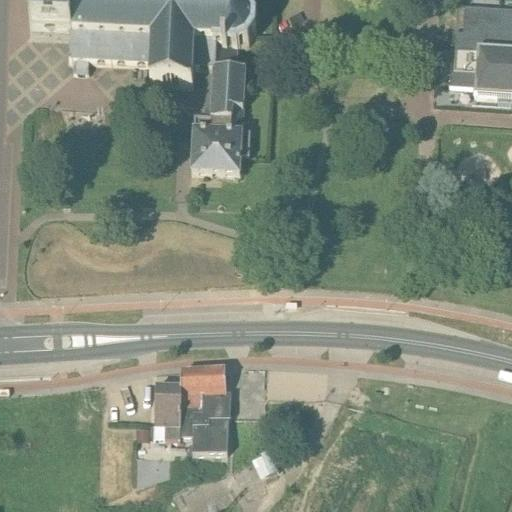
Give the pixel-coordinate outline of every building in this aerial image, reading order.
[(72,0),(71,0),(31,0),(29,42),(70,45),(69,67),(74,67),(74,78),(88,79),(89,68),(151,71),(150,91),(160,91),(160,90),(182,92),(182,93),(193,93),(194,74),(214,75),(236,73),(237,56),(249,49),(256,38),(257,25),(251,13),(239,5),(229,5),(231,1),(231,0),(72,0)] [(511,14),(464,12),(463,38),(466,38),(465,45),(455,45),(454,79),(450,79),(449,92),(475,93),(474,102),(477,102),(477,99),(506,101),(506,103),(511,103),(511,14)] [(236,73),(214,75),(211,122),(194,122),(191,178),(240,181),(241,162),(249,162),(250,138),(242,137),(245,74),(236,73)] [(225,374),(182,376),(181,392),(180,443),(192,443),(192,459),(227,460),(228,424),(230,424),(231,398),(224,398),(225,374)] [(156,391),(154,445),(180,446),(180,443),(181,392),(156,391)] [(278,476),(268,454),(260,457),(270,479),(278,476)]
